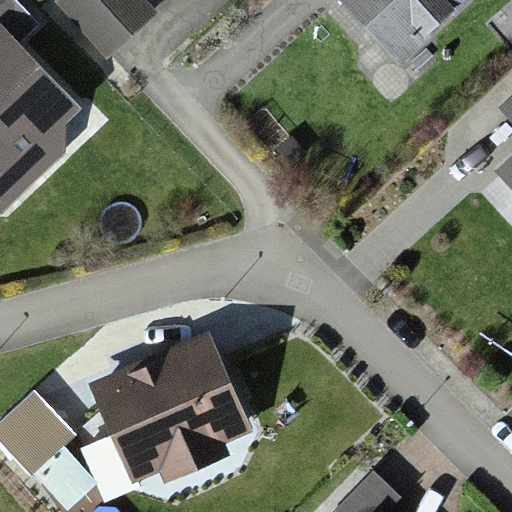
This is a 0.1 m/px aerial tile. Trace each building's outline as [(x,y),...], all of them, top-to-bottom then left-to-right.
[(0,202),(119,82),(35,0),(25,0),(0,25),(0,202)] [(159,0),(93,0),(125,33),(159,0)] [(491,0),(398,0),(443,46),(491,0)] [(237,319),(119,368),(166,478),(283,429),(237,319)] [(424,511),(404,491),(383,511),(424,511)]
